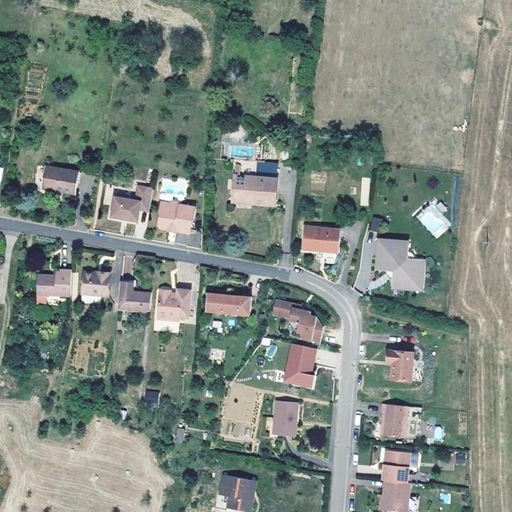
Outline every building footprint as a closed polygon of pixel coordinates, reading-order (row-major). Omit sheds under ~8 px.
[(275,204),(277,179),(262,178),(263,163),(260,163),(259,178),(241,176),(242,163),(236,163),(235,176),(233,201),(275,204)] [(277,179),(279,164),(263,163),(262,178),(277,179)] [(75,192),(79,172),(46,167),(43,187),(75,192)] [(362,177),(360,205),(368,206),(370,178),(362,177)] [(149,211),(153,188),(139,185),(136,199),(115,196),(111,217),(139,222),(141,210),(149,211)] [(442,213),(447,209),(438,198),(416,216),(435,239),(452,225),(442,213)] [(190,233),(193,218),(194,219),(196,207),(181,204),(181,202),(173,201),(170,203),(162,201),(160,213),(161,213),(159,225),(161,228),(168,229),(168,230),(176,232),(176,231),(190,233)] [(372,217),(369,229),(378,232),(381,219),(372,217)] [(338,248),(340,229),(306,226),(303,249),(323,251),(323,247),(338,248)] [(421,273),(422,259),(415,258),(408,258),(409,251),(409,244),(382,242),(380,270),(387,270),(393,271),(393,277),(392,284),(406,285),(407,281),(408,281),(409,281),(411,280),(412,279),(413,279),(414,278),(415,276),(416,275),(416,274),(416,273),(421,273)] [(423,291),(426,259),(422,259),(421,273),(416,273),(416,274),(416,275),(415,276),(414,278),(413,279),(412,279),(411,280),(409,281),(408,281),(407,281),(406,285),(392,284),(392,289),(423,291)] [(83,293),(102,295),(109,295),(111,273),(101,272),(101,274),(97,274),(95,274),(95,273),(84,272),(83,293)] [(71,299),(72,276),(60,275),(60,279),(57,279),(57,275),(49,275),(39,275),(39,288),(38,298),(71,299)] [(150,311),(152,293),(133,292),(133,282),(121,282),(119,308),(150,311)] [(189,318),(191,290),(178,289),(177,293),(171,292),(169,290),(163,289),(160,292),(157,319),(180,321),(180,317),(189,318)] [(101,304),(102,295),(83,293),(82,302),(101,304)] [(250,316),(252,297),(216,293),(216,296),(208,295),(206,311),(250,316)] [(324,327),(318,316),(311,315),(312,312),(305,310),(305,312),(301,311),(302,310),(303,305),(276,299),(273,313),(291,317),(290,323),(295,330),(303,332),(301,337),(322,342),(324,327)] [(313,371),(317,348),(293,343),(286,372),(292,373),(290,382),(313,387),(315,375),(310,374),(311,371),(313,371)] [(412,380),(414,352),(391,350),(390,362),(393,362),(391,379),(412,380)] [(145,390),(144,406),(158,407),(159,391),(145,390)] [(295,425),(295,420),(297,420),(298,403),(277,401),(274,433),(296,435),(296,425),(295,425)] [(405,437),(408,409),(409,406),(383,404),(382,412),(384,412),(383,419),(384,419),(384,423),(382,427),(382,431),(382,434),(405,437)] [(441,439),(442,427),(435,426),(434,439),(441,439)] [(182,443),(185,429),(179,428),(176,442),(182,443)] [(410,453),(411,452),(389,450),(387,464),(385,464),(383,480),(385,480),(408,482),(409,467),(421,468),(423,466),(424,457),(422,455),(410,453)] [(464,464),(466,455),(457,454),(455,462),(464,464)] [(248,511),(253,490),(254,490),(256,480),(249,479),(224,474),(221,493),(231,495),(229,508),(247,511),(248,511)] [(407,511),(410,497),(411,483),(408,482),(385,480),(384,495),(385,495),(384,510),(404,511),(407,511)] [(218,495),(217,507),(225,508),(226,496),(218,495)] [(417,511),(419,498),(410,497),(407,511),(417,511)]
